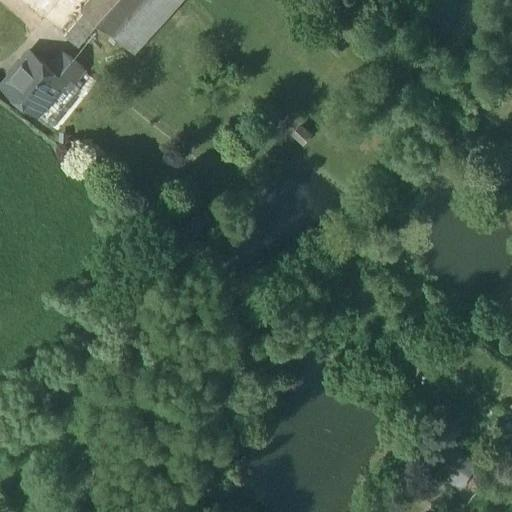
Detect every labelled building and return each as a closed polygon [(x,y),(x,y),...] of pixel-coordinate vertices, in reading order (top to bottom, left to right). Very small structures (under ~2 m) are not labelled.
[(19,0),(43,19),(59,0),(69,0),(80,8),(87,0),(19,0)] [(80,8),(69,0),(59,0),(43,19),(62,34),(82,10),(80,8)] [(139,0),(87,0),(80,8),(82,10),(97,22),(109,32),(139,0)] [(139,0),(109,32),(129,48),(173,0),(139,0)] [(82,10),(62,34),(76,46),(97,22),(82,10)] [(186,15),(174,29),(185,38),(197,25),(186,15)] [(51,67),(31,51),(22,62),(22,67),(17,74),(12,74),(3,86),(17,97),(17,102),(25,108),(30,108),(33,111),(45,96),(51,95),(64,79),(65,79),(51,67)] [(83,69),(63,52),(51,67),(65,79),(64,79),(70,84),(83,69)] [(459,447),(445,473),(464,484),(479,458),(459,447)]
